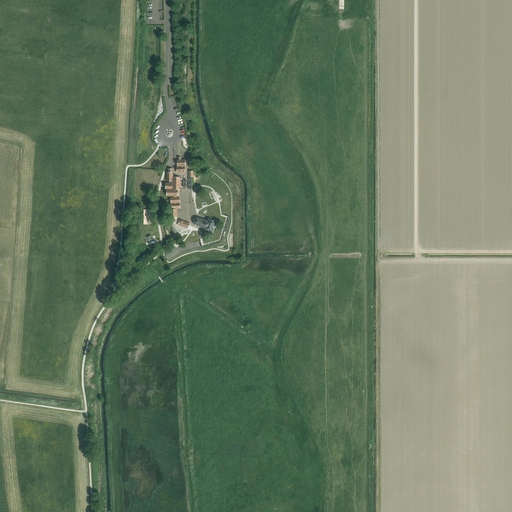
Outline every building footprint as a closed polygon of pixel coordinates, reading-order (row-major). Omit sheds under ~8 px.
[(185,161),(185,160),(181,160),(181,158),(178,158),(178,160),(177,160),(177,167),(178,167),(176,167),(176,170),(177,173),(184,172),(184,167),(183,167),(183,166),(185,166),(185,165),(186,165),(186,161),(185,161)] [(171,178),(171,173),(172,172),(172,170),(172,169),(168,169),(168,173),(167,173),(167,182),(169,181),(169,184),(165,183),(165,189),(167,189),(167,190),(166,190),(166,196),(173,196),(177,196),(177,197),(177,196),(179,196),(180,190),(177,190),(179,190),(180,178),(173,177),(173,178),(171,178)] [(178,225),(188,229),(189,224),(177,220),(176,209),(175,210),(175,209),(180,209),(179,197),(177,197),(177,196),(173,196),(173,198),(170,198),(171,209),(172,209),(172,210),(170,210),(170,224),(173,224),(174,224),(174,222),(177,222),(178,223),(178,225)] [(204,220),(203,220),(202,220),(202,219),(201,219),(200,219),(199,218),(199,219),(198,218),(197,218),(195,219),(194,219),(194,220),(194,222),(193,222),(193,223),(194,223),(195,225),(195,226),(195,225),(197,226),(199,227),(201,227),(201,228),(202,228),(203,228),(203,229),(204,230),(213,233),(214,228),(215,226),(216,222),(215,221),(208,219),(207,221),(204,220)] [(139,241),(145,244),(154,227),(148,224),(139,241)] [(167,253),(170,257),(180,251),(178,247),(167,253)]
